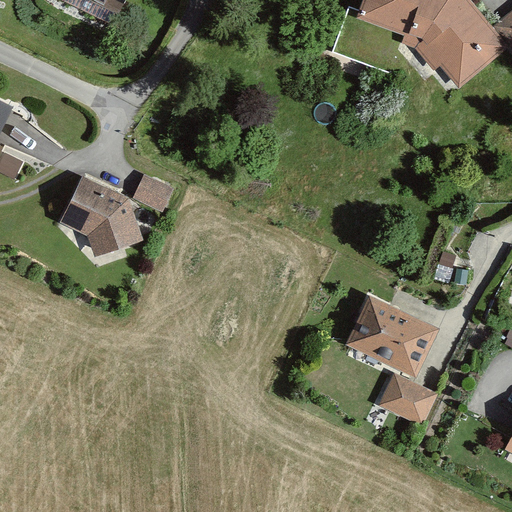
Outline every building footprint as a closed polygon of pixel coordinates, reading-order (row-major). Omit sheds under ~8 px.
[(129,0),(63,0),(115,27),(129,0)] [(511,48),(495,28),(472,0),(365,0),(359,17),(408,36),(404,47),(419,53),(437,76),(445,70),(461,90),(511,49),(511,48)] [(511,13),(495,28),(511,48),(511,13)] [(0,136),(13,109),(0,102),(0,136)] [(0,174),(17,182),(24,165),(7,157),(0,172),(0,174)] [(177,191),(146,177),(135,200),(166,215),(177,191)] [(63,226),(90,239),(97,259),(146,242),(131,201),(86,179),(63,226)] [(457,259),(444,255),(441,265),(454,270),(457,259)] [(468,287),(471,273),(460,271),(457,284),(468,287)] [(440,330),(369,298),(346,350),(417,381),(440,330)] [(438,397),(396,377),(381,409),(424,428),(438,397)]
